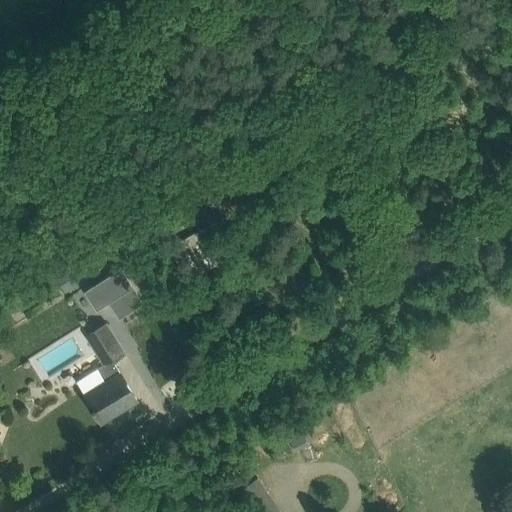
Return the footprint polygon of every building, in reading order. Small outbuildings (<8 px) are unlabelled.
[(186,280),(229,257),(211,223),(167,247),(186,280)] [(21,306),(60,283),(65,292),(77,284),(65,263),(14,293),(21,306)] [(121,275),(88,297),(99,313),(115,302),(126,319),(143,308),(121,275)] [(102,360),(93,366),(75,378),(102,421),(137,399),(109,353),(120,347),(102,318),(83,331),(102,360)] [(282,511),(257,476),(235,492),(249,511),(282,511)]
